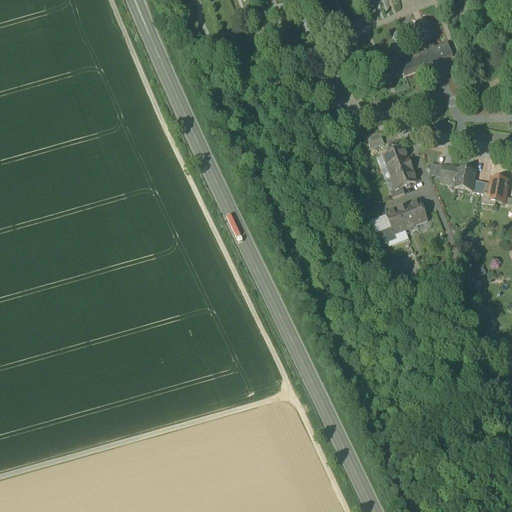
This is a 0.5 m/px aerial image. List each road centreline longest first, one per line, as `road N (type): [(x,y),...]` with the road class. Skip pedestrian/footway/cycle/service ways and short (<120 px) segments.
road 1 (track): [(0,477),(290,396),(108,0)]
road 2 (secondary): [(374,511),(134,0)]
road 3 (residential): [(327,82),(321,102),(416,137),(511,158)]
road 4 (track): [(290,396),(345,511)]
